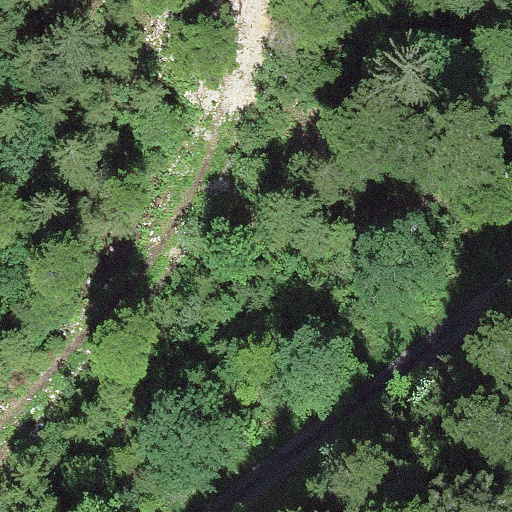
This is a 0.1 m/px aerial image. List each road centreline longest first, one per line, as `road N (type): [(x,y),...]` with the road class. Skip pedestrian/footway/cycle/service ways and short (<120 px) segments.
road 1 (track): [(262,0),(242,100),(210,188),(166,273),(0,456)]
road 2 (track): [(211,511),(511,288)]
